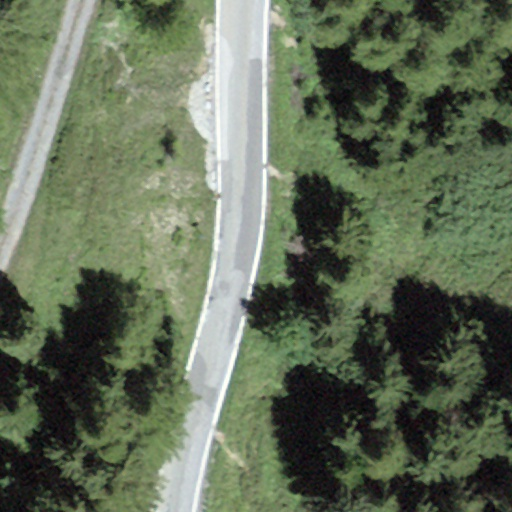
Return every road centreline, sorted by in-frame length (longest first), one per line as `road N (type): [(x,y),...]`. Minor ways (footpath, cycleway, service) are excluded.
road 1 (unclassified): [(173,511),(243,259),(244,0)]
road 2 (track): [(74,0),(0,248)]
